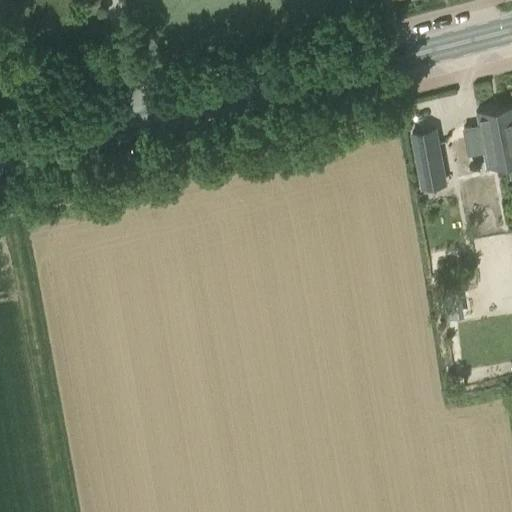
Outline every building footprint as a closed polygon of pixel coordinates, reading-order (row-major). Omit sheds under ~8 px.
[(511,103),(497,107),(506,163),(511,162),(511,103)] [(501,185),(510,183),(506,163),(497,107),(476,110),(486,167),(487,167),(488,175),(499,173),(501,185)] [(435,142),(414,146),(419,174),(440,170),(435,142)] [(455,293),(443,295),(445,302),(456,300),(455,293)] [(458,308),(446,310),(447,318),(459,316),(458,308)]
